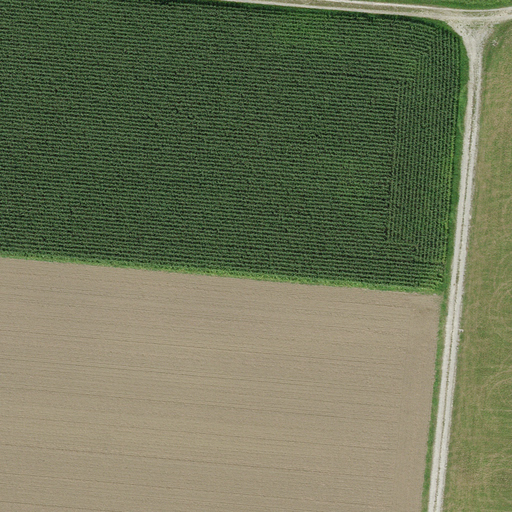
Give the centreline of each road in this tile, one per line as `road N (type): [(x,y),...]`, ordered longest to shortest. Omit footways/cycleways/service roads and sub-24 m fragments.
road 1 (track): [(432,511),(485,15)]
road 2 (track): [(511,12),(284,0)]
